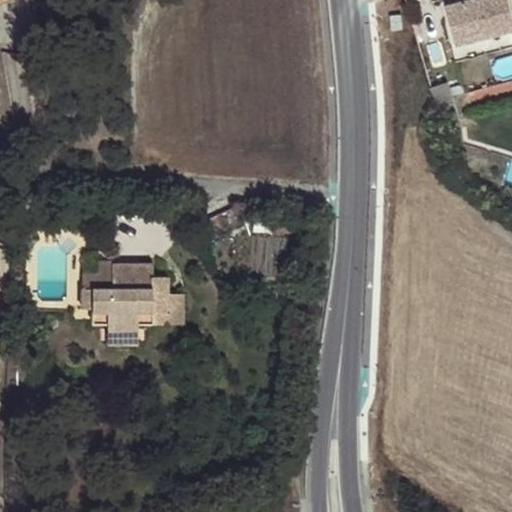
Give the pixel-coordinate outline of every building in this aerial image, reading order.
[(460,0),(446,4),(457,45),(511,30),(511,12),(508,0),(460,0)] [(400,13),(391,15),(393,30),(402,28),(400,13)] [(511,30),(457,45),(451,46),(455,60),(511,45),(511,30)] [(430,88),(439,106),(454,102),(452,96),(447,82),(430,88)] [(32,241),(32,223),(21,223),(20,240),(32,241)] [(82,307),(92,307),(108,308),(107,322),(107,329),(138,328),(138,322),(184,323),(185,294),(170,293),(170,276),(153,275),(153,262),(113,262),(113,287),(82,287),(82,307)] [(108,308),(92,307),(92,322),(107,322),(108,308)] [(138,343),(138,328),(107,329),(107,343),(138,343)]
